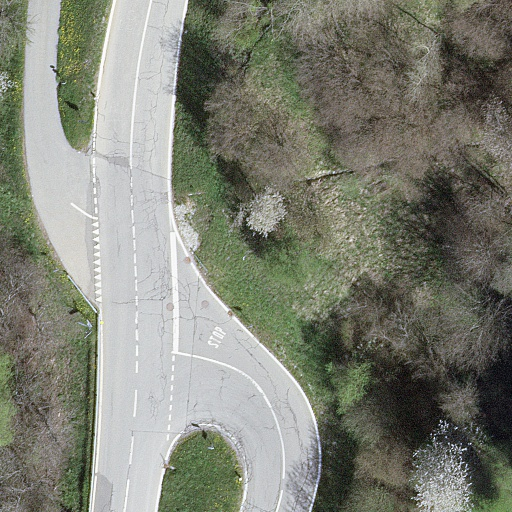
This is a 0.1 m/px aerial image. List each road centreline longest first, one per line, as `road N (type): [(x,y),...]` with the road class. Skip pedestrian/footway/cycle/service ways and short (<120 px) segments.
road 1 (unclassified): [(137,216),(96,217),(65,199),(40,138),(49,0)]
road 2 (tertiary): [(137,345),(244,373),(274,411),(283,461),(269,511)]
road 3 (tertiary): [(137,216),(163,0)]
road 4 (tertiary): [(124,511),(137,345)]
road 5 (tertiary): [(137,345),(137,216)]
